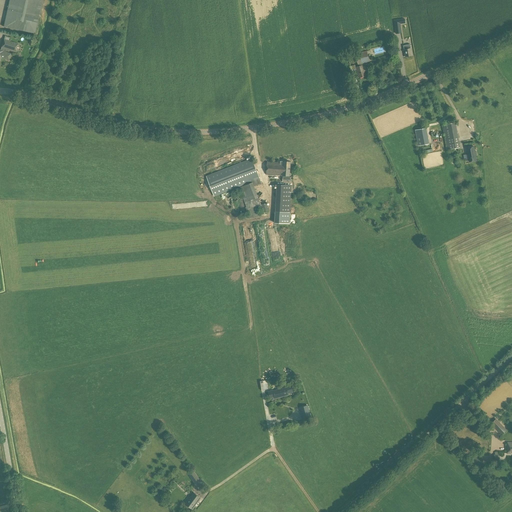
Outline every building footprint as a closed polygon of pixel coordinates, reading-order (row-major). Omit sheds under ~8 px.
[(41,0),(9,0),(4,26),(35,33),(41,0)] [(18,44),(3,39),(0,50),(0,49),(0,59),(1,57),(8,60),(10,53),(2,51),(3,47),(15,51),(18,44)] [(410,44),(403,45),(405,56),(412,55),(410,44)] [(370,61),(367,51),(355,54),(358,65),(370,61)] [(358,74),(359,78),(366,76),(363,65),(356,67),(357,72),(357,74),(358,74)] [(448,149),(460,147),(455,122),(443,125),(448,149)] [(418,146),(429,144),(426,128),(415,130),(418,146)] [(474,151),(474,146),(466,148),(469,162),(476,160),(475,155),(476,155),(476,151),(474,151)] [(214,196),(260,178),(252,158),(206,177),(214,196)] [(289,176),(290,162),(280,161),(280,163),(267,162),(266,174),(289,176)] [(261,204),(253,182),(239,187),(246,207),(245,207),(249,218),(259,215),(256,207),(258,206),(260,213),(268,210),(266,203),(261,204)] [(275,212),(290,212),(290,185),(275,184),(275,212)] [(292,391),(291,385),(286,386),(286,387),(273,390),(268,391),(270,398),(274,397),(275,398),(288,394),(288,393),(292,391)] [(491,423),(495,427),(500,423),(499,422),(496,418),(491,423)] [(194,482),(199,478),(194,472),(189,475),(194,482)] [(192,509),(201,498),(193,492),(185,504),(192,509)]
